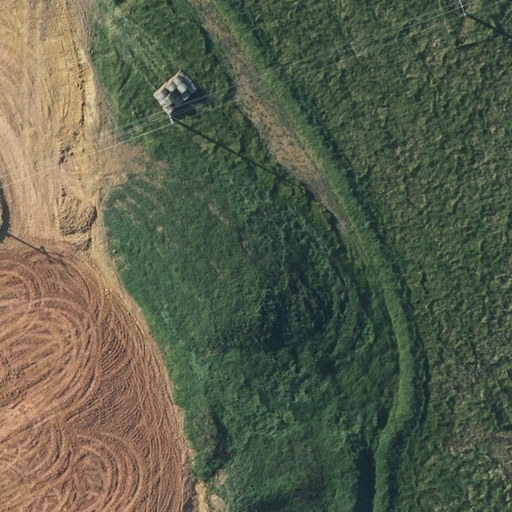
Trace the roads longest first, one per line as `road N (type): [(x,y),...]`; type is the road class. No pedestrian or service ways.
road 1 (unknown): [(112,351),(87,425),(28,511)]
road 2 (unknown): [(0,237),(78,286),(112,351)]
